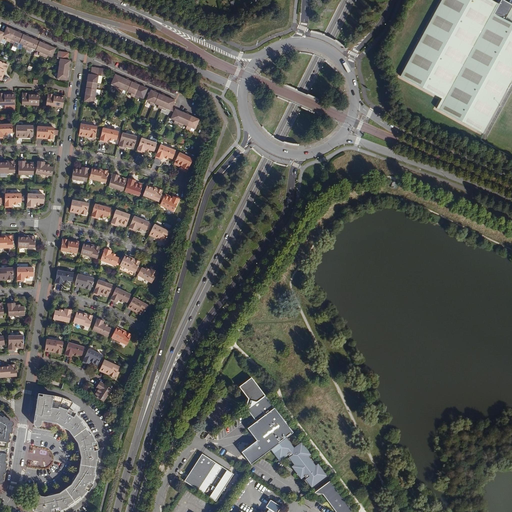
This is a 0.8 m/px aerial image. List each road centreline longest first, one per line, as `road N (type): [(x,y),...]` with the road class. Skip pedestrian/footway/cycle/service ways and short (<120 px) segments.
road 1 (secondary): [(345,0),(198,290),(128,460)]
road 2 (secondary): [(152,418),(201,293),(351,0)]
road 3 (secondary): [(245,122),(240,149),(202,202),(128,460)]
road 4 (secondary): [(152,418),(190,343),(279,224),(303,154)]
road 5 (primary): [(30,0),(227,84),(241,102)]
road 6 (residential): [(28,385),(75,397),(104,434),(91,495),(65,511)]
road 7 (primary): [(336,140),(366,143),(511,202)]
road 8 (primary): [(511,178),(369,114),(354,97)]
road 9 (primary): [(262,54),(239,56),(106,0)]
road 10 (residential): [(185,188),(65,151)]
